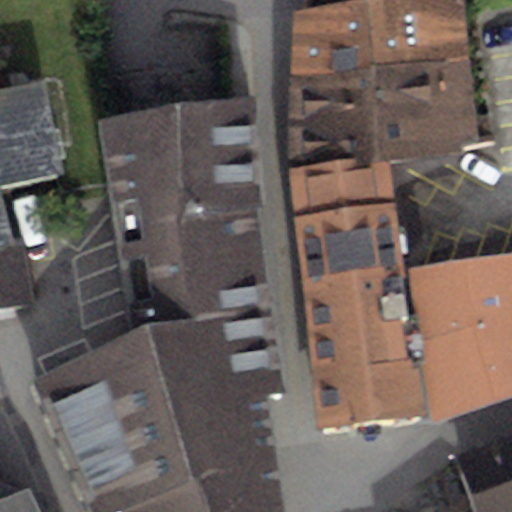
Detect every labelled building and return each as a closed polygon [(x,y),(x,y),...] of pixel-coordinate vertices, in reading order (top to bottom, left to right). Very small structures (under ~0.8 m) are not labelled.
[(375,0),(294,10),(289,77),(471,59),(463,0),(375,0)] [(289,77),(289,170),(354,158),(355,165),(388,161),(481,146),(471,59),(289,77)] [(0,310),(34,305),(21,239),(14,240),(0,191),(0,187),(63,175),(43,79),(0,88),(0,310)] [(261,207),(255,97),(98,119),(129,332),(32,382),(91,511),(285,511),(268,396),(285,394),(256,206),(261,207)] [(354,158),(289,170),(319,431),(424,416),(417,367),(412,368),(402,320),(407,317),(405,294),(403,294),(403,270),(388,161),(355,165),(354,158)] [(511,255),(407,269),(432,421),(511,395),(511,255)] [(511,511),(511,437),(457,458),(474,511),(511,511)] [(0,500),(0,511),(35,511),(25,490),(0,500)]
